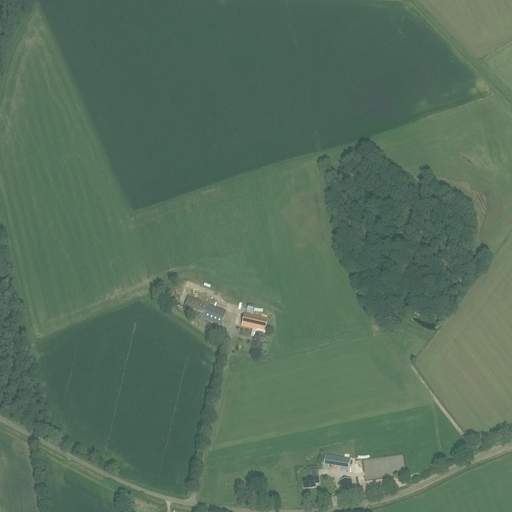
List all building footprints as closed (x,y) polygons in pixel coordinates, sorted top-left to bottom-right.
[(188,297),(183,311),(220,326),(226,312),(188,297)] [(267,319),(244,314),(241,327),(257,330),(252,348),(261,350),(263,342),(263,339),(265,339),(265,336),(264,335),(265,332),(267,319)] [(210,334),(222,339),(225,332),(212,327),(210,334)] [(341,466),(340,470),(348,471),(350,459),(326,456),(325,462),(329,462),(328,468),(329,468),(329,464),(341,466)] [(312,477),(313,478),(303,479),(304,488),(315,487),(315,484),(319,483),(319,476),(312,477)] [(343,491),(342,492),(342,495),(354,493),(351,479),(340,481),(341,487),(342,486),(343,491)]
